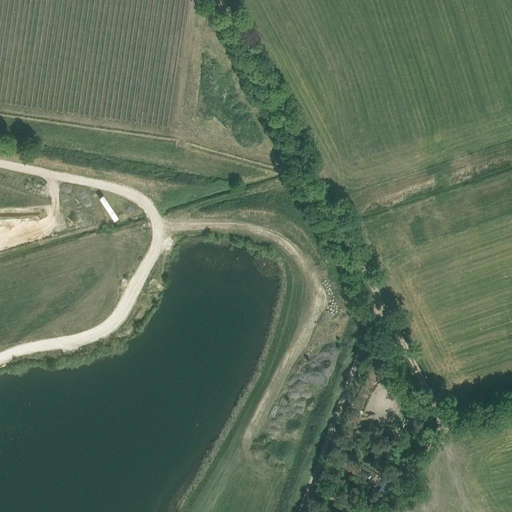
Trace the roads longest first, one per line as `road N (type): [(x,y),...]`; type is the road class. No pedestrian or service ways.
road 1 (track): [(220,0),(379,301)]
road 2 (track): [(303,511),(379,301)]
road 3 (track): [(379,301),(446,426),(511,412)]
road 4 (unknown): [(167,225),(141,199),(0,162)]
